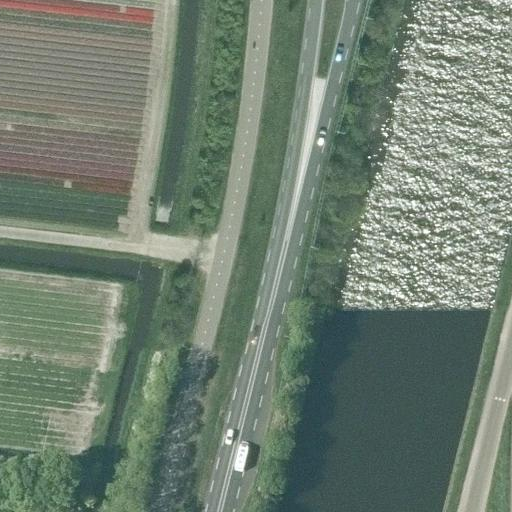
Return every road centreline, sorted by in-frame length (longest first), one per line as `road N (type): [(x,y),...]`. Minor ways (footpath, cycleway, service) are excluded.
road 1 (unclassified): [(160,511),(232,212),(260,0)]
road 2 (primary): [(265,325),(353,0)]
road 3 (primary): [(316,0),(265,325)]
road 4 (primary): [(219,511),(265,325)]
road 5 (unclassified): [(473,511),(511,356)]
